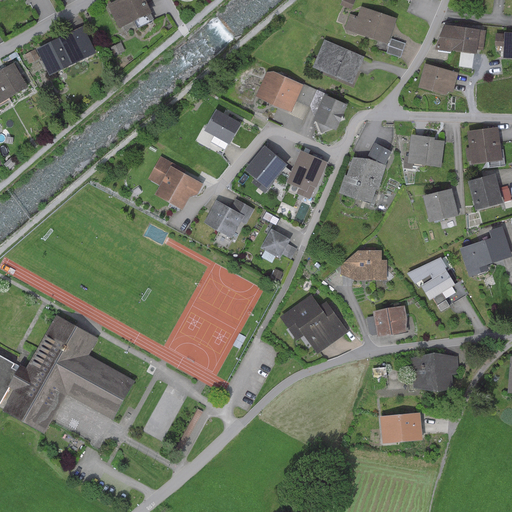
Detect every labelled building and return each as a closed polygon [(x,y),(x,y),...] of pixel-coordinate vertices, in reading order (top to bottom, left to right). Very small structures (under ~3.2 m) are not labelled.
[(148,0),(119,0),(109,5),(120,29),(136,21),(139,28),(155,20),(152,14),(155,13),(148,0)] [(356,0),(355,0),(343,0),(341,5),(352,9),(356,0)] [(359,17),(351,14),(346,30),(389,45),(398,19),(362,6),(359,17)] [(485,31),(443,25),(442,27),(440,26),(435,37),(437,38),(432,50),(476,55),(476,50),(483,51),(485,31)] [(84,27),(38,49),(51,76),(97,54),(84,27)] [(503,34),(494,33),(494,47),(502,47),(502,59),(511,59),(511,32),(503,33),(503,34)] [(406,44),(392,39),(387,53),(401,58),(406,44)] [(366,57),(325,40),(314,67),(354,84),(366,57)] [(124,51),(121,43),(112,47),(115,55),(124,51)] [(16,63),(0,71),(0,104),(30,88),(16,63)] [(458,73),(424,63),(417,88),(445,95),(446,91),(453,93),(458,73)] [(275,72),(268,72),(257,97),(292,113),(297,101),(310,107),(311,105),(317,90),(275,72)] [(328,95),(317,90),(311,105),(316,119),(315,121),(318,122),(323,134),(333,129),(338,131),(341,122),(345,120),(344,116),(348,105),(328,96),(328,95)] [(243,124),(218,110),(207,130),(203,128),(196,141),(223,156),(229,144),(231,146),(243,124)] [(497,127),(466,131),(468,149),(465,149),(466,161),(470,161),(470,164),(501,160),(497,127)] [(434,138),(410,135),(406,163),(440,168),(443,141),(433,140),(434,138)] [(371,160),(351,156),(345,176),(344,175),(338,194),(371,203),(375,191),(377,189),(385,165),(384,164),(391,152),(373,143),(367,156),(371,159),(371,160)] [(290,165),(266,146),(247,171),(256,178),(270,189),(282,174),(291,178),(293,173),(287,168),(290,165)] [(330,163),(303,151),(293,173),(291,178),(288,183),(300,188),(298,194),(311,200),(317,188),(318,188),(330,163)] [(187,171),(161,156),(148,180),(161,187),(156,195),(184,211),(192,197),(198,196),(205,184),(186,174),(187,171)] [(13,157),(5,164),(9,170),(17,163),(13,157)] [(494,174),(466,181),(474,211),(501,204),(494,174)] [(401,181),(391,177),(377,211),(387,215),(401,181)] [(266,194),(270,189),(256,178),(252,183),(266,194)] [(450,188),(421,195),(428,223),(457,216),(450,188)] [(217,200),(205,223),(233,238),(242,222),(246,225),(255,209),(236,200),(232,208),(217,200)] [(490,238),(458,248),(467,277),(488,271),(486,265),(511,257),(502,227),(488,231),(490,238)] [(292,240),(273,230),(262,249),(266,250),(262,257),(273,263),(276,257),(281,260),(284,255),(290,244),(292,240)] [(298,249),(290,244),(284,255),(292,259),(298,249)] [(357,251),(340,265),(340,276),(354,281),(386,281),(386,260),(381,260),(381,251),(357,251)] [(440,257),(406,274),(413,284),(420,280),(422,284),(419,286),(427,301),(431,298),(439,312),(448,307),(440,292),(453,285),(446,270),(451,267),(445,256),(440,259),(440,257)] [(283,272),(275,269),(272,276),(280,280),(283,272)] [(309,295),(278,317),(295,341),(302,336),(315,355),(347,332),(325,302),(318,307),(309,295)] [(403,306),(371,312),(372,315),(365,316),(368,334),(375,333),(375,337),(407,332),(403,306)] [(98,339),(58,317),(30,368),(23,364),(19,371),(10,388),(16,391),(4,412),(46,435),(52,424),(68,395),(114,420),(135,382),(88,356),(98,339)] [(432,353),(410,359),(413,388),(436,393),(452,389),(451,375),(458,373),(456,357),(432,353)] [(10,388),(19,371),(14,369),(16,364),(0,354),(0,402),(2,404),(10,388)] [(385,367),(371,369),(373,389),(387,388),(385,367)] [(99,449),(114,420),(68,395),(52,424),(99,449)] [(203,413),(198,410),(175,451),(181,454),(203,413)] [(419,413),(378,417),(381,444),(421,440),(419,413)]
